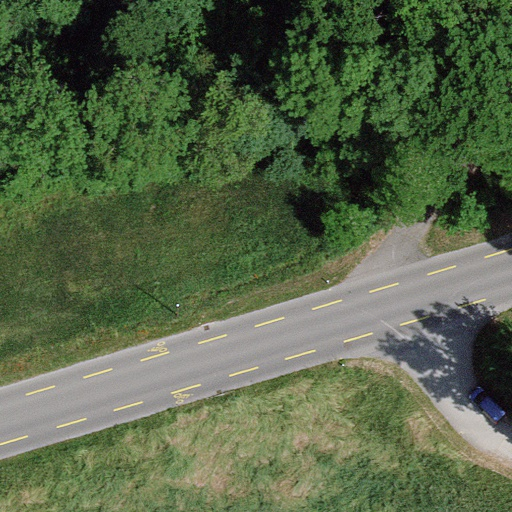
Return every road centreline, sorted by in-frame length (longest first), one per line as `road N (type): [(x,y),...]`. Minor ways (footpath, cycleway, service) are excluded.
road 1 (tertiary): [(511,271),(0,423)]
road 2 (track): [(370,313),(398,247),(487,131),(502,0)]
road 3 (track): [(428,296),(464,406),(482,428),(511,444)]
